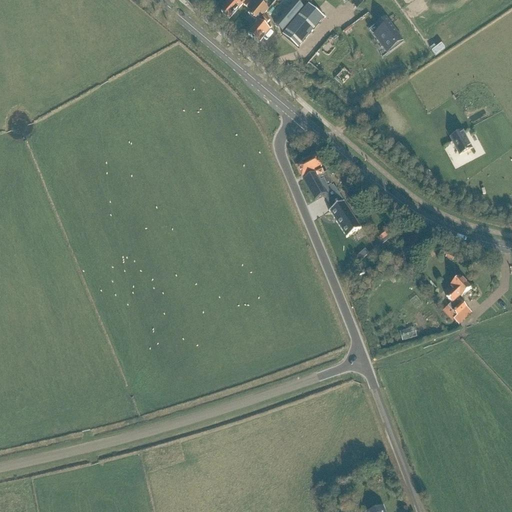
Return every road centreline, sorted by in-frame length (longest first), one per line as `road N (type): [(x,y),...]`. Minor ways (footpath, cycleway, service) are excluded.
road 1 (unclassified): [(0,469),(142,437),(361,362)]
road 2 (unclassified): [(361,362),(280,149),(294,116)]
road 3 (tertiary): [(511,250),(437,226),(294,116)]
road 4 (tertiary): [(294,116),(157,0)]
road 5 (unclassified): [(419,511),(361,362)]
